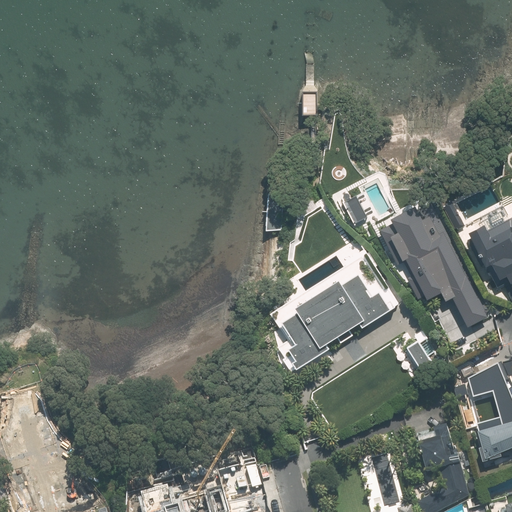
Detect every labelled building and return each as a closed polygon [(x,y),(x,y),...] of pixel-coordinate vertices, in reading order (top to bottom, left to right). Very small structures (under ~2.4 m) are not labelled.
[(310,88),(307,87),(306,112),(320,113),(326,92),(321,92),(321,88),(310,88)] [(271,227),(283,227),(284,211),(285,190),(278,190),(273,190),(271,227)] [(417,202),(380,221),(399,259),(409,254),(430,296),(442,290),(446,297),(454,293),(469,322),(490,312),(433,199),(419,206),(417,202)] [(459,227),(467,224),(455,199),(444,205),(455,227),(459,226),(459,227)] [(478,233),(468,238),(482,265),(489,261),(501,284),(505,281),(511,295),(511,213),(492,224),(489,218),(474,225),(478,233)] [(307,291),(275,312),(278,317),(276,319),(278,323),(275,326),(280,350),(292,368),(333,343),(330,338),(339,332),(343,339),(355,332),(350,325),(363,317),(366,321),(400,300),(369,252),(361,257),(344,268),(307,291)] [(438,360),(422,334),(411,342),(427,367),(438,360)] [(484,447),(481,448),(485,462),(505,457),(504,453),(511,450),(511,387),(509,379),(511,378),(504,360),(471,377),(475,396),(495,391),(501,417),(478,423),(484,447)] [(440,467),(445,488),(419,501),(424,511),(437,511),(470,496),(460,453),(456,454),(449,423),(435,426),(435,428),(419,432),(429,470),(440,467)] [(216,493),(181,501),(177,482),(151,488),(149,489),(150,507),(151,511),(261,511),(256,492),(253,493),(246,467),(224,472),(227,485),(215,488),(216,493)] [(5,488),(0,489),(0,507),(10,504),(5,488)]
